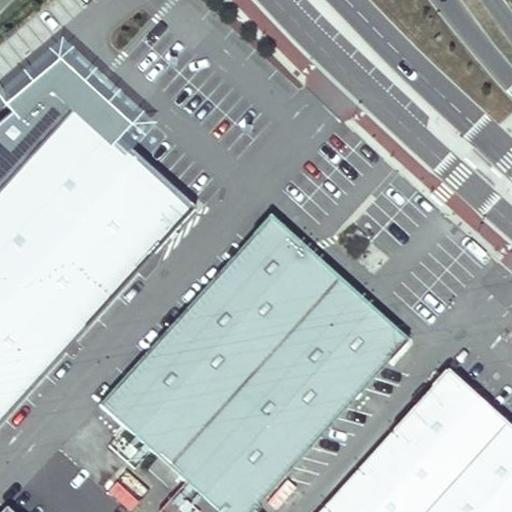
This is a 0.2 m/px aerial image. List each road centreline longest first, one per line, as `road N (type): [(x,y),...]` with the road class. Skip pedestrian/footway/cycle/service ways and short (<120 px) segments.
road 1 (residential): [(279,0),(511,218)]
road 2 (tertiary): [(352,0),(511,156)]
